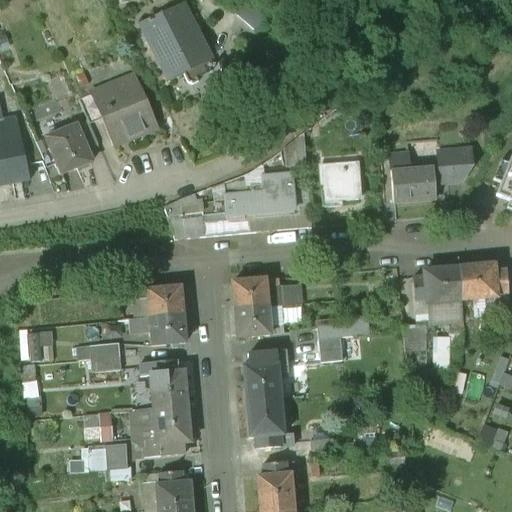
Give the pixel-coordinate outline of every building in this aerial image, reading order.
[(248,0),(229,0),(225,3),(253,28),(261,23),(248,0)] [(183,6),(139,26),(152,55),(156,53),(167,78),(204,62),(186,24),(190,22),(183,6)] [(133,78),(96,94),(104,113),(97,116),(99,122),(108,144),(153,125),(133,78)] [(89,97),(77,103),(87,127),(91,126),(99,122),(97,116),(89,97)] [(249,98),(238,123),(251,129),(262,104),(249,98)] [(0,141),(18,138),(15,123),(1,126),(0,119),(0,141)] [(301,136),(305,169),(316,168),(314,148),(325,147),(322,120),(301,136)] [(75,128),(45,141),(60,177),(90,165),(75,128)] [(289,170),(305,169),(301,136),(287,147),(289,170)] [(18,138),(0,141),(0,189),(12,187),(11,178),(24,176),(25,176),(22,161),(18,138)] [(469,151),(436,153),(438,171),(432,172),(433,186),(439,186),(458,186),(470,167),(469,151)] [(511,151),(494,196),(511,203),(511,151)] [(407,155),(388,156),(389,174),(409,173),(407,155)] [(30,171),(28,160),(22,161),(25,176),(24,176),(25,184),(34,183),(32,171),(30,171)] [(356,167),(318,170),(320,188),(323,188),(325,211),(342,209),(341,204),(359,202),(356,167)] [(409,173),(389,174),(391,200),(392,205),(395,205),(435,201),(433,186),(432,172),(432,171),(409,173)] [(290,178),(262,180),(262,188),(263,196),(264,216),(292,214),(292,208),(290,178)] [(262,188),(247,189),(248,197),(263,196),(262,188)] [(223,199),(222,190),(163,212),(173,241),(201,239),(199,215),(224,213),(223,199)] [(248,197),(223,199),(224,213),(224,219),(264,216),(263,196),(248,197)] [(391,200),(380,201),(380,204),(382,224),(396,222),(395,205),(392,205),(391,200)] [(380,204),(368,205),(369,225),(382,224),(380,204)] [(319,205),(309,206),(311,229),(322,228),(319,205)] [(309,206),(292,208),(292,214),(294,231),(311,229),(309,206)] [(224,213),(199,215),(201,239),(226,237),(224,219),(224,213)] [(294,231),(292,214),(264,216),(266,234),(294,231)] [(264,216),(224,219),(226,237),(266,234),(264,216)] [(493,266),(457,270),(460,304),(496,301),(495,297),(506,296),(504,272),(493,273),(493,266)] [(457,270),(422,273),(422,279),(411,280),(413,304),(420,303),(424,303),(425,307),(433,306),(460,304),(457,270)] [(396,276),(374,278),(376,300),(398,298),(396,276)] [(264,281),(266,309),(279,308),(299,307),(297,279),(264,281)] [(264,281),(231,284),(233,312),(266,309),(264,281)] [(179,289),(146,292),(146,293),(146,300),(148,320),(181,317),(179,289)] [(146,293),(133,294),(134,301),(146,300),(146,293)] [(420,303),(413,304),(414,316),(421,315),(420,303)] [(425,307),(424,303),(420,303),(421,315),(429,314),(434,314),(433,306),(425,307)] [(460,304),(433,306),(434,314),(429,314),(430,326),(449,324),(462,323),(460,304)] [(268,329),(281,328),(279,308),(266,309),(268,329)] [(266,309),(233,312),(235,340),(269,337),(269,336),(268,329),(266,309)] [(181,317),(148,320),(149,332),(151,347),(184,344),(181,317)] [(148,320),(128,321),(129,334),(149,332),(148,320)] [(353,322),(315,326),(317,342),(339,340),(354,338),(353,322)] [(473,322),(462,323),(462,332),(474,331),(473,322)] [(462,323),(449,324),(450,333),(462,332),(462,323)] [(425,327),(401,328),(404,354),(425,353),(425,327)] [(281,328),(268,329),(269,336),(281,335),(281,328)] [(34,330),(34,359),(52,359),(52,330),(34,330)] [(433,336),(433,368),(450,368),(450,336),(433,336)] [(339,340),(317,342),(319,365),(341,363),(339,340)] [(117,344),(76,348),(77,363),(90,362),(119,359),(117,344)] [(284,353),(270,354),(270,355),(272,355),(273,366),(276,365),(277,374),(286,374),(284,353)] [(270,355),(248,357),(248,367),(243,368),(246,404),(279,401),(277,374),(276,365),(273,366),(272,355),(270,355)] [(119,359),(90,362),(91,373),(120,371),(119,359)] [(175,362),(152,365),(153,372),(153,376),(149,376),(152,411),(185,408),(182,373),(176,374),(175,362)] [(152,365),(139,366),(140,373),(153,372),(152,365)] [(279,401),(246,404),(248,439),(254,438),(255,448),(279,446),(278,436),(281,436),(279,401)] [(185,408),(152,411),(155,447),(159,447),(160,458),(184,456),(183,445),(189,444),(185,408)] [(152,411),(134,413),(134,414),(129,414),(132,440),(142,440),(144,459),(160,458),(159,447),(155,447),(152,411)] [(109,442),(107,413),(96,414),(99,443),(109,442)] [(99,443),(96,414),(81,415),(83,444),(99,443)] [(304,444),(304,455),(329,454),(329,432),(307,432),(307,444),(304,444)] [(109,460),(128,458),(127,449),(88,452),(90,472),(110,471),(109,460)] [(119,470),(129,469),(128,458),(109,460),(110,471),(119,470)] [(285,464),(260,466),(261,478),(255,478),(258,511),(282,511),(292,511),(289,476),(286,476),(285,464)] [(129,469),(119,470),(120,481),(130,480),(129,469)] [(182,474),(157,476),(158,483),(158,487),(154,487),(156,511),(189,511),(187,484),(183,484),(182,474)] [(157,476),(144,477),(145,484),(158,483),(157,476)]
